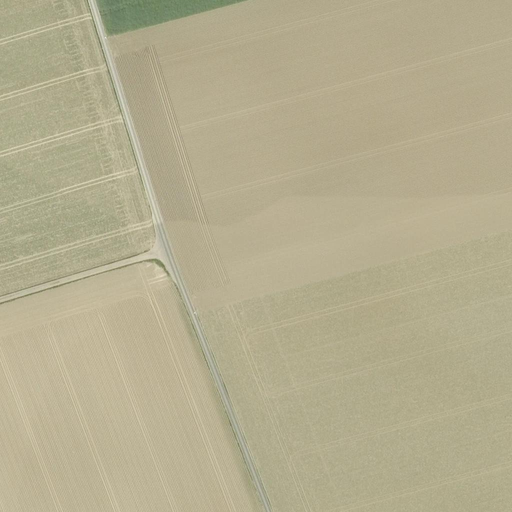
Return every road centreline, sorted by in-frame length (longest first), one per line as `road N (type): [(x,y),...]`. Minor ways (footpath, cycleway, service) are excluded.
road 1 (track): [(91,0),(165,249),(266,511)]
road 2 (track): [(0,299),(165,249)]
